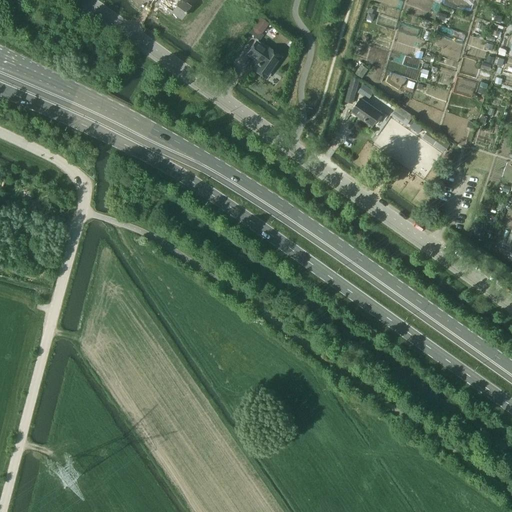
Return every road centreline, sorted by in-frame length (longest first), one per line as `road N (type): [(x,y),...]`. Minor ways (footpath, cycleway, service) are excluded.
road 1 (secondary): [(0,89),(171,170),(511,407)]
road 2 (secondary): [(511,369),(197,153),(0,57)]
road 3 (unclassified): [(511,304),(85,0)]
road 4 (unclassified): [(1,511),(84,194),(69,170),(0,133)]
